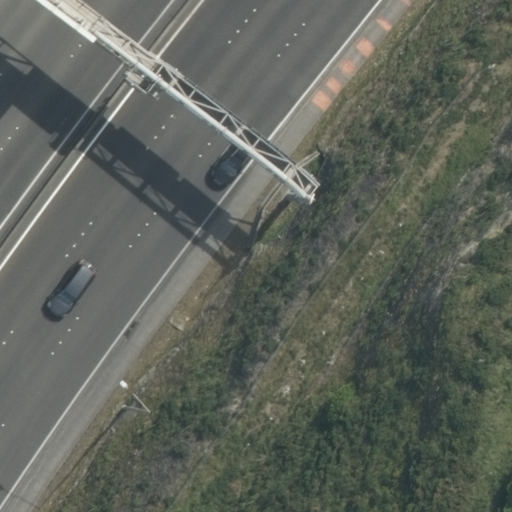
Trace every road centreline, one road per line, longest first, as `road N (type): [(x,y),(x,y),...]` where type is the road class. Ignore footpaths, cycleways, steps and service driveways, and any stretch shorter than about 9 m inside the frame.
road 1 (trunk): [(301,0),(121,228),(0,401)]
road 2 (trunk): [(0,94),(78,0)]
